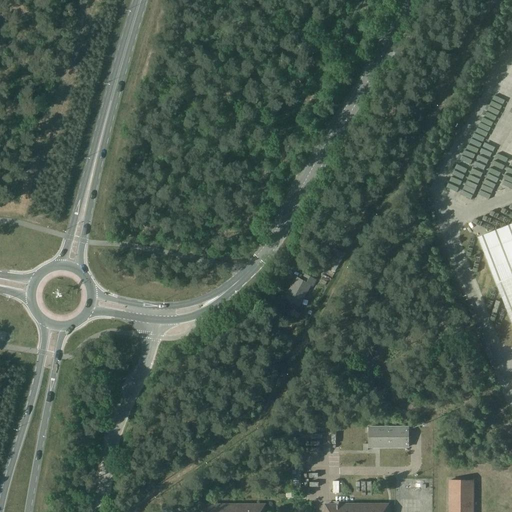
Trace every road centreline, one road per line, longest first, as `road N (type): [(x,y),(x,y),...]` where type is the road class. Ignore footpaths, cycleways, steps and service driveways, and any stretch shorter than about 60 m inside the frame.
road 1 (unclassified): [(220,296),(276,233),(411,0)]
road 2 (primary): [(43,322),(0,509)]
road 3 (primary): [(27,511),(65,327)]
road 4 (primary): [(139,0),(91,174)]
road 5 (unclassified): [(88,311),(184,318),(220,296)]
road 6 (unclassified): [(220,296),(154,306),(92,292)]
